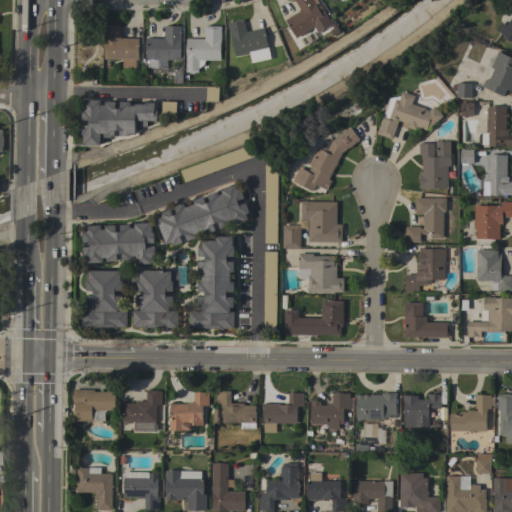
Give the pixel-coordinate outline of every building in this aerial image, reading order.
[(313,0),(321,14),(324,12),(331,25),(317,33),(314,27),(295,38),(285,20),(300,11),(294,0),(313,0)] [(511,42),(495,29),(501,22),(505,25),(511,15),(511,42)] [(231,38),(230,38),(227,23),(243,19),(246,31),(264,28),(270,59),(251,63),(249,54),(235,57),(231,38)] [(104,25),(120,25),(120,38),(138,38),(138,60),(135,60),(135,68),(121,68),(122,60),(104,59),(104,25)] [(180,60),(157,60),(157,68),(148,68),(148,60),(145,59),(146,38),(164,38),(164,26),(180,26),(180,60)] [(204,38),(204,26),(221,26),(220,60),(205,60),(203,65),(198,68),(198,72),(194,72),(193,74),(190,74),(189,72),(186,72),(186,38),(204,38)] [(485,79),(488,80),(493,69),(490,68),(497,51),(511,58),(511,86),(510,91),(506,89),(503,96),(481,87),(485,79)] [(471,83),(470,98),(456,97),(457,82),(471,83)] [(219,87),(219,101),(206,101),(206,87),(219,87)] [(400,96),(401,91),(414,96),(411,104),(425,108),(424,109),(428,111),(434,106),(443,116),(426,130),(417,127),(415,130),(405,126),(406,123),(398,120),(391,139),(376,133),(382,117),(383,117),(385,114),(381,113),(387,98),(389,99),(400,96)] [(83,145),(83,135),(81,135),(81,109),(83,109),(83,99),(101,99),(101,105),(104,105),(104,101),(115,101),(115,109),(120,109),(120,101),(130,101),(130,105),(134,105),(134,103),(144,103),(144,102),(154,102),(154,110),(157,110),(157,121),(147,121),(147,126),(139,126),(139,121),(135,121),(135,134),(130,134),(130,136),(120,136),(120,130),(115,130),(115,137),(104,137),(104,134),(100,134),(100,137),(102,137),(102,143),(100,143),(100,145),(83,145)] [(176,102),(176,114),(161,114),(161,101),(176,102)] [(472,102),(473,116),(460,116),(459,103),(472,102)] [(486,133),(486,108),(487,108),(487,106),(506,106),(506,112),(508,112),(508,117),(505,117),(506,129),(508,129),(508,135),(511,135),(511,146),(488,146),(488,145),(481,145),(481,133),(486,133)] [(328,179),(331,181),(326,190),(315,185),(312,191),(294,182),(301,169),(308,172),(311,166),(308,164),(317,147),(321,149),(323,146),(328,149),(333,139),(350,127),(359,140),(342,153),(328,179)] [(419,189),(419,173),(422,172),(422,155),(419,155),(418,143),(434,143),(434,157),(436,157),(435,142),(450,141),(451,166),(447,166),(448,188),(419,189)] [(255,143),(260,155),(185,183),(181,170),(255,143)] [(460,149),(473,149),(473,163),(471,163),(460,163),(460,149)] [(487,156),(488,156),(488,155),(506,155),(506,177),(508,177),(508,182),(511,182),(511,194),(489,194),(489,195),(482,195),(482,181),(486,181),(487,156)] [(265,165),(278,165),(277,243),(264,243),(265,165)] [(156,218),(161,216),(160,212),(170,208),(172,215),(177,214),(174,207),(184,203),(185,207),(194,204),(193,200),(203,196),(206,204),(210,202),(208,195),(217,191),(219,195),(222,194),(220,190),(235,184),(237,190),(240,188),(244,199),(238,201),(239,205),(246,203),(249,213),(246,214),(248,220),(233,225),(232,221),(229,222),(230,226),(220,229),(217,223),(213,224),(215,231),(187,241),(184,235),(179,236),(182,243),(172,247),(171,243),(166,245),(156,218)] [(446,198),(446,211),(443,211),(443,238),(430,238),(430,233),(427,233),(427,235),(421,235),(421,242),(405,242),(405,226),(420,226),(420,228),(423,228),(423,214),(414,214),(415,198),(446,198)] [(336,202),(336,224),(342,225),(341,242),(307,242),(308,220),(300,220),(300,201),(336,202)] [(500,205),(500,202),(511,202),(511,217),(502,217),(502,219),(503,219),(503,222),(502,222),(502,224),(499,224),(499,239),(494,239),(494,245),(475,245),(475,230),(469,230),(469,219),(474,219),(474,205),(500,205)] [(101,225),(101,229),(105,229),(105,225),(115,224),(116,232),(120,232),(120,224),(130,224),(130,228),(134,227),(134,223),(151,222),(152,232),(153,232),(154,243),(146,243),(146,248),(154,247),(155,264),(136,265),(136,257),(132,257),(132,260),(122,261),(121,254),(116,254),(117,261),(106,262),(106,258),(103,258),(103,262),(87,263),(87,257),(83,258),(83,247),(90,246),(90,242),(83,242),(82,232),(86,231),(85,226),(101,225)] [(300,248),(282,248),(282,225),(300,225),(300,248)] [(233,236),(232,246),(234,246),(234,257),(227,257),(227,262),(234,262),(234,272),(230,272),(230,282),(234,282),(234,293),(227,293),(226,297),(233,297),(233,308),(230,308),(230,311),(234,311),(234,329),(223,329),(223,331),(218,331),(218,329),(203,329),(203,330),(197,330),(198,328),(188,328),(188,310),(201,311),(201,307),(197,307),(197,297),(205,297),(205,292),(197,292),(197,281),(201,281),(201,272),(198,272),(198,261),(206,261),(206,256),(198,256),(198,246),(202,246),(202,240),(215,240),(215,236),(233,236)] [(444,281),(430,280),(430,285),(422,285),(422,286),(418,285),(418,290),(404,290),(404,274),(418,275),(418,276),(422,276),(422,269),(419,269),(419,265),(418,265),(419,248),(445,249),(444,281)] [(476,250),(498,250),(497,253),(501,253),(500,276),(511,276),(511,292),(497,292),(497,290),(491,290),(492,281),(476,281),(476,250)] [(276,330),(263,330),(264,252),(277,252),(276,330)] [(308,292),(308,279),(298,279),(298,253),(313,253),(313,256),(336,256),(336,278),(343,278),(343,292),(308,292)] [(132,310),(140,310),(140,306),(136,306),(136,296),(144,296),(144,291),(136,291),(136,286),(130,286),(130,268),(145,268),(145,270),(179,271),(179,286),(173,286),(173,292),(166,292),(166,296),(173,296),(173,311),(178,311),(177,328),(167,328),(167,330),(162,330),(162,328),(146,328),(146,330),(142,329),(142,327),(132,327),(132,310)] [(121,270),(121,281),(122,281),(122,291),(115,291),(115,296),(122,296),(122,302),(118,302),(118,310),(127,310),(127,327),(117,327),(117,329),(112,329),(112,328),(97,328),(97,329),(90,329),(90,327),(81,327),(81,311),(86,311),(86,295),(93,295),(93,291),(86,291),(86,280),(88,280),(88,270),(121,270)] [(511,322),(511,332),(481,332),(481,337),(466,337),(467,322),(480,322),(480,310),(484,310),(484,297),(503,297),(503,296),(511,296),(511,322)] [(284,335),(284,310),(298,310),(298,318),(321,318),(321,301),(343,301),(343,327),(341,327),(341,335),(284,335)] [(404,337),(404,317),(403,317),(403,302),(422,302),(422,317),(426,317),(426,322),(449,322),(449,338),(404,337)] [(104,421),(74,420),(74,405),(73,405),(73,389),(94,390),(94,391),(116,392),(115,410),(107,410),(105,413),(104,421)] [(161,405),(156,405),(156,422),(155,422),(155,424),(157,424),(157,431),(154,431),(134,431),(134,422),(127,422),(127,424),(124,424),(124,421),(122,421),(122,403),(135,403),(135,401),(146,401),(146,390),(159,390),(161,391),(161,405)] [(187,404),(187,402),(192,402),(193,401),(193,392),(197,392),(197,391),(201,391),(201,392),(208,392),(208,405),(202,405),(202,420),(203,420),(203,425),(191,425),(191,430),(182,430),(169,430),(169,419),(170,419),(170,403),(187,404)] [(255,429),(240,429),(240,422),(222,422),(222,407),(221,407),(221,405),(215,405),(216,392),(222,392),(222,391),(231,391),(231,403),(244,403),(244,405),(255,405),(255,429)] [(263,403),(278,403),(278,404),(285,404),(288,404),(288,392),(291,392),(295,392),(295,393),(303,393),(303,406),(297,406),(297,408),(296,408),(296,423),(276,423),(276,432),(263,432),(263,403)] [(310,401),(320,401),(320,405),(326,405),(326,404),(332,404),(332,393),(335,393),(335,392),(343,392),(343,393),(349,393),(349,409),(344,409),(344,412),(343,412),(343,424),(339,424),(339,429),(327,429),(327,423),(310,423),(310,401)] [(355,419),(356,395),(362,395),(362,394),(363,394),(363,395),(369,395),(369,394),(381,394),(381,392),(397,392),(396,399),(395,399),(395,414),(389,414),(389,417),(387,417),(387,419),(355,419)] [(404,401),(403,401),(403,395),(418,395),(418,399),(426,399),(426,393),(441,394),(440,408),(428,408),(428,418),(428,427),(417,427),(403,427),(404,401)] [(499,410),(497,410),(498,394),(503,394),(503,393),(509,394),(511,394),(511,443),(505,443),(505,435),(499,435),(499,410)] [(450,419),(449,419),(449,414),(459,414),(459,412),(467,412),(466,410),(477,410),(477,409),(475,409),(475,395),(491,395),(491,397),(493,397),(493,405),(490,405),(490,408),(487,408),(487,413),(486,413),(486,431),(479,431),(479,432),(475,432),(475,431),(450,431),(450,419)] [(220,422),(220,406),(212,406),(213,422),(220,422)] [(354,452),(354,443),(357,443),(357,444),(368,444),(368,446),(374,445),(374,452),(354,452)] [(491,454),(491,460),(490,460),(489,473),(475,473),(476,459),(476,454),(491,454)] [(212,463),(227,463),(227,480),(233,480),(233,489),(227,489),(227,491),(244,491),(244,510),(242,510),(242,511),(237,511),(237,510),(228,510),(211,510),(212,463)] [(258,494),(266,494),(266,480),(280,480),(280,467),(283,467),(283,463),(298,463),(298,492),(299,492),(299,495),(298,495),(298,498),(287,498),(287,500),(273,500),(273,511),(264,511),(264,510),(258,510),(258,494)] [(112,506),(112,510),(96,510),(96,497),(94,497),(94,492),(76,492),(77,468),(88,468),(88,467),(101,467),(101,474),(106,474),(106,473),(109,473),(109,474),(112,474),(112,506)] [(206,510),(186,510),(186,498),(182,497),(182,500),(174,500),(174,499),(165,499),(165,480),(165,471),(201,471),(200,479),(203,479),(203,494),(206,494),(206,510)] [(143,472),(143,478),(148,478),(148,473),(158,473),(158,479),(157,479),(157,496),(159,496),(159,509),(144,509),(144,498),(137,498),(137,497),(124,497),(124,477),(129,477),(129,472),(143,472)] [(339,481),(339,496),(340,496),(340,498),(346,498),(346,511),(331,511),(331,499),(322,499),(322,500),(306,500),(307,480),(309,480),(309,473),(320,473),(320,481),(339,481)] [(399,473),(422,473),(422,478),(427,478),(427,491),(428,491),(428,495),(427,495),(427,497),(439,497),(439,511),(415,511),(416,506),(414,506),(414,508),(412,508),(412,507),(402,507),(402,508),(400,508),(400,506),(399,506),(399,473)] [(446,511),(446,476),(460,476),(460,477),(470,477),(470,485),(479,485),(479,489),(485,489),(485,498),(486,498),(486,511),(473,511),(466,511),(446,511)] [(511,511),(492,511),(492,507),(493,507),(493,492),(492,492),(492,478),(504,478),(504,479),(511,479),(511,511)] [(392,481),(392,511),(377,511),(377,498),(371,498),(371,499),(368,499),(368,503),(362,503),(355,503),(355,502),(352,502),(352,496),(353,496),(353,481),(392,481)]
